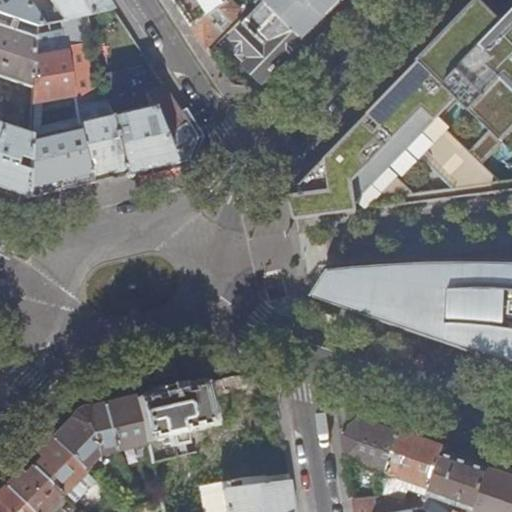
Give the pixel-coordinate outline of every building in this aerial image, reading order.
[(42,26),(24,0),(0,0),(0,16),(37,27),(42,26)] [(105,0),(50,0),(65,21),(86,17),(112,10),(105,0)] [(230,2),(229,0),(176,0),(193,26),(230,2)] [(305,41),(267,3),(266,5),(263,2),(260,0),(257,0),(255,2),(262,8),(232,39),(252,59),(247,64),(265,81),(275,71),(305,41)] [(265,0),(263,2),(266,5),(267,3),(305,41),(344,0),(265,0)] [(238,14),(238,9),(230,2),(193,26),(202,39),(206,45),(238,14)] [(36,59),(37,27),(0,16),(0,79),(34,91),(36,60),(36,59)] [(511,27),(502,18),(490,30),(479,41),(460,22),(421,62),(503,142),(511,131),(511,27)] [(76,97),(68,52),(36,60),(34,91),(33,107),(76,97)] [(309,65),(303,59),(293,70),(298,76),(309,65)] [(503,142),(421,62),(399,85),(332,153),(290,196),(293,211),(300,209),(301,219),(418,203),(416,193),(393,170),(413,150),(462,197),(511,190),(511,179),(495,182),(480,167),(504,143),(503,142)] [(196,137),(161,85),(146,94),(151,106),(132,111),(124,71),(100,75),(111,119),(125,175),(144,171),(187,160),(196,137)] [(125,175),(111,119),(101,122),(97,100),(77,105),(82,127),(92,183),(107,179),(125,175)] [(32,139),(32,137),(0,126),(0,189),(26,198),(29,198),(32,139)] [(92,183),(82,127),(32,139),(29,198),(46,194),(92,183)] [(511,260),(486,259),(411,260),(323,272),(324,280),(315,295),(313,297),(511,364),(511,260)] [(323,272),(411,260),(391,261),(357,263),(323,267),(323,272)] [(213,427),(202,383),(161,392),(163,395),(155,395),(156,394),(136,398),(146,442),(151,463),(185,455),(180,433),(213,427)] [(146,442),(136,398),(119,402),(104,406),(114,450),(146,442)] [(114,450),(104,406),(86,410),(79,412),(52,439),(82,469),(98,454),(114,450)] [(391,474),(403,432),(380,424),(359,417),(340,434),(345,459),(378,470),(376,476),(387,480),(389,473),(391,474)] [(415,511),(426,510),(444,454),(447,447),(417,437),(403,432),(391,474),(389,473),(387,480),(376,476),(378,498),(352,501),(353,511),(415,511)] [(82,469),(52,439),(38,453),(29,463),(60,495),(67,488),(84,504),(98,491),(81,475),(84,471),(82,469)] [(428,511),(475,511),(490,470),(459,459),(444,454),(426,510),(428,511)] [(43,511),(60,495),(29,463),(21,471),(5,487),(31,511),(43,511)] [(511,511),(511,469),(492,463),(490,470),(475,511),(511,511)] [(31,511),(5,487),(0,492),(0,511),(31,511)]
